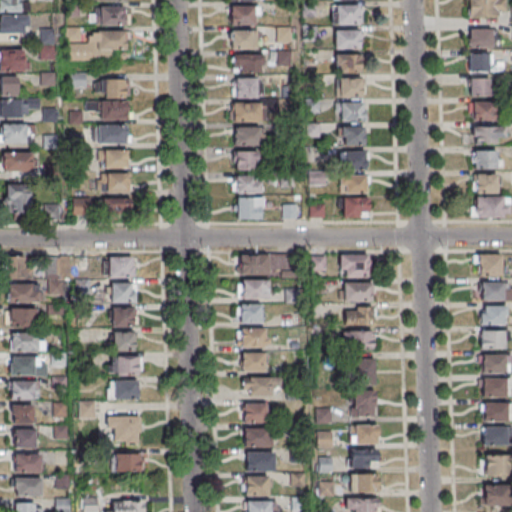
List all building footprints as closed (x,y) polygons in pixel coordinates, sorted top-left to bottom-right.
[(0,0),(0,12),(0,13),(0,22),(0,32),(27,33),(27,13),(26,13),(26,0),(22,0),(0,0)] [(359,3),(329,3),(329,24),(359,24),(359,3)] [(257,5),(226,5),(226,23),(258,23),(257,5)] [(96,6),(96,25),(129,25),(129,6),(96,6)] [(113,60),(113,50),(126,49),(125,30),(82,30),(82,28),(66,28),(66,61),(113,60)] [(468,47),(492,47),(492,28),(468,28),(468,47)] [(228,48),(255,48),(255,29),(228,29),(228,48)] [(359,29),(333,29),(333,48),(359,48),(359,29)] [(0,49),(0,70),(23,70),(23,49),(0,49)] [(488,53),(467,53),(467,71),(488,71),(488,53)] [(231,72),(262,72),(262,54),(231,54),(231,72)] [(360,54),(333,54),(333,72),(360,72),(360,54)] [(38,98),(17,98),(17,76),(0,76),(0,117),(26,117),(26,108),(38,108),(38,98)] [(231,97),(260,97),(260,77),(231,77),(231,97)] [(362,77),(335,77),(335,96),(362,96),(362,77)] [(468,95),(488,95),(488,77),(468,77),(468,95)] [(125,97),(125,78),(104,78),(104,97),(125,97)] [(129,100),(90,100),(90,110),(98,110),(98,119),(129,119),(129,100)] [(468,119),(496,119),(496,101),(468,101),(468,119)] [(260,102),(229,102),(229,121),(260,121),(260,102)] [(335,102),(335,120),(363,120),(363,102),(335,102)] [(0,124),(0,142),(32,143),(32,124),(0,124)] [(127,125),(93,125),(93,144),(127,144),(127,125)] [(471,125),(471,143),(503,143),(503,125),(471,125)] [(260,145),(260,127),(231,127),(231,145),(260,145)] [(364,127),(341,127),(341,145),(364,145),(364,127)] [(127,149),(95,149),(95,168),(127,168),(127,149)] [(472,168),(499,168),(499,149),(472,149),(472,168)] [(257,150),(233,150),(233,170),(257,170),(257,150)] [(367,169),(367,151),(340,151),(340,169),(367,169)] [(31,152),(1,152),(1,172),(31,172),(31,152)] [(128,173),(97,173),(97,191),(128,191),(128,173)] [(260,174),(233,174),(233,193),(260,193),(260,174)] [(496,174),(472,174),(472,193),(496,193),(496,174)] [(367,175),(338,175),(338,193),(367,193),(367,175)] [(29,185),(5,185),(5,214),(29,214),(29,185)] [(508,217),(508,196),(472,196),(472,217),(508,217)] [(263,219),(263,197),(235,197),(235,219),(263,219)] [(336,217),(367,217),(367,197),(336,197),(336,217)] [(100,213),(131,213),(131,198),(100,198),(100,213)] [(71,200),(71,215),(89,215),(89,200),(71,200)] [(338,254),(338,276),(369,276),(369,254),(338,254)] [(498,255),(498,274),(474,274),(474,256),(498,255)] [(237,256),(265,256),(265,275),(237,275),(237,256)] [(30,257),(5,257),(5,277),(30,277),(30,257)] [(308,257),(323,257),(323,270),(308,271),(308,257)] [(133,277),(133,260),(107,260),(107,277),(133,277)] [(239,281),(265,280),(265,299),(239,299),(239,281)] [(308,280),(322,280),(322,294),(308,294),(308,280)] [(48,293),(60,293),(60,281),(48,281),(48,293)] [(134,282),(109,282),(109,301),(134,301),(134,282)] [(364,283),(364,302),(340,302),(340,283),(364,283)] [(500,283),(500,301),(476,302),(476,283),(500,283)] [(5,285),(31,285),(31,303),(5,303),(5,285)] [(281,289),(296,289),(296,303),(281,303),(281,289)] [(237,305),(259,305),(259,324),(237,324),(237,305)] [(500,306),(500,325),(477,325),(476,307),(500,306)] [(134,325),(134,307),(110,307),(110,325),(134,325)] [(373,307),(343,307),(343,324),(373,324),(373,307)] [(7,309),(33,309),(33,327),(7,327),(7,309)] [(238,329),(260,329),(260,348),(238,348),(238,329)] [(134,331),(110,331),(110,350),(134,350),(134,331)] [(368,331),(368,349),(344,350),(344,331),(368,331)] [(500,331),(501,349),(477,350),(476,331),(500,331)] [(8,334),(33,333),(33,352),(8,352),(8,334)] [(239,353),(261,353),(261,372),(239,372),(239,353)] [(48,354),(63,354),(63,367),(48,367),(48,354)] [(107,374),(140,374),(140,355),(107,355),(107,374)] [(501,355),(501,373),(477,374),(477,355),(501,355)] [(8,358),(31,357),(31,376),(6,376),(6,364),(8,364),(8,358)] [(354,358),(354,383),(373,383),(373,358),(354,358)] [(49,377),(63,377),(63,391),(49,391),(49,377)] [(242,395),(277,395),(277,377),(242,377),(242,395)] [(502,379),(502,397),(478,398),(478,379),(502,379)] [(8,381),(30,381),(30,400),(6,400),(6,388),(8,388),(8,381)] [(134,381),(135,400),(111,400),(111,382),(134,381)] [(372,391),(372,409),(348,410),(348,391),(372,391)] [(76,402),(90,401),(91,415),(76,415),(76,402)] [(49,403),(63,403),(63,417),(49,417),(49,403)] [(503,403),(504,422),(480,422),(479,404),(503,403)] [(11,404),(11,424),(33,424),(33,404),(11,404)] [(241,404),(263,404),(263,423),(242,423),(241,404)] [(313,410),(328,410),(328,423),(314,423),(313,410)] [(137,417),(137,433),(134,433),(134,444),(121,445),(121,441),(110,441),(110,428),(104,428),(103,417),(137,417)] [(50,426),(65,426),(65,439),(50,440),(50,426)] [(374,426),(374,444),(350,445),(350,426),(374,426)] [(503,427),(504,446),(480,446),(479,428),(503,427)] [(33,447),(33,428),(11,428),(11,447),(33,447)] [(242,429),(264,429),(264,448),(242,448),(242,429)] [(314,435),(329,435),(329,448),(314,448),(314,435)] [(288,450),(302,449),(302,463),(288,463),(288,450)] [(373,450),(373,462),(364,462),(364,468),(347,469),(346,450),(373,450)] [(243,453),(271,453),(271,472),(243,472),(243,453)] [(137,454),(137,472),(113,473),(113,454),(137,454)] [(11,455),(37,455),(37,473),(11,473),(11,455)] [(505,457),(505,476),(482,476),(481,458),(505,457)] [(288,474),(303,474),(303,487),(288,487),(288,474)] [(375,474),(375,493),(352,493),(351,475),(375,474)] [(52,475),(66,475),(66,489),(52,489),(52,475)] [(243,477),(265,477),(265,496),(243,496),(243,477)] [(11,479),(38,479),(38,497),(11,497),(11,479)] [(316,483),(331,483),(331,496),(316,496),(316,483)] [(505,485),(505,506),(480,507),(480,486),(505,485)] [(289,511),(289,498),(304,498),(304,511),(289,511)] [(52,511),(52,499),(67,499),(67,511),(52,511)] [(80,511),(80,499),(94,499),(94,511),(80,511)] [(374,499),(374,511),(350,511),(350,500),(374,499)] [(13,502),(13,511),(39,511),(40,502),(13,502)] [(139,502),(139,511),(115,511),(115,503),(139,502)] [(243,511),(243,502),(268,502),(268,511),(243,511)]
